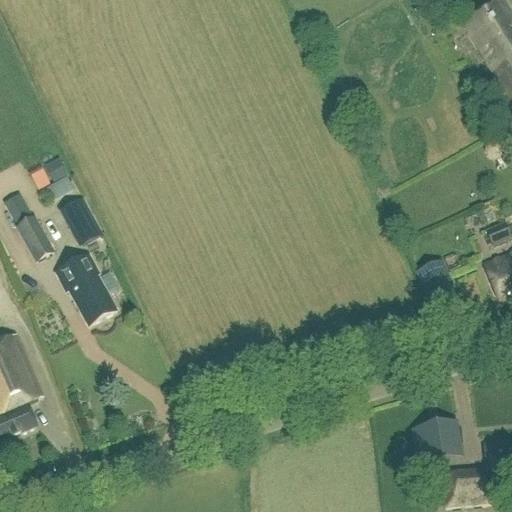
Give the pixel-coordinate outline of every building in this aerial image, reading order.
[(511,21),(501,3),(464,26),(497,80),(494,82),(511,110),(511,21)] [(58,164),(44,171),(53,187),(67,179),(58,164)] [(39,169),(26,176),(37,196),(50,189),(39,169)] [(66,181),(43,194),(53,211),(75,198),(66,181)] [(19,231),(17,232),(37,268),(56,257),(36,221),(33,223),(19,199),(5,207),(19,231)] [(95,258),(112,251),(105,236),(103,237),(89,204),(68,213),(83,247),(89,244),(95,258)] [(511,236),(496,242),(499,251),(511,246),(511,236)] [(511,257),(498,263),(485,269),(502,310),(511,305),(511,257)] [(100,279),(89,260),(57,277),(67,296),(69,295),(89,331),(116,316),(97,280),(100,279)] [(464,306),(443,264),(416,277),(437,319),(464,306)] [(42,401),(16,341),(0,347),(0,448),(36,433),(26,408),(42,401)] [(464,461),(458,425),(411,433),(417,469),(464,461)] [(511,445),(484,448),(487,475),(452,479),(444,487),(446,510),(491,505),(489,491),(511,488),(511,445)]
